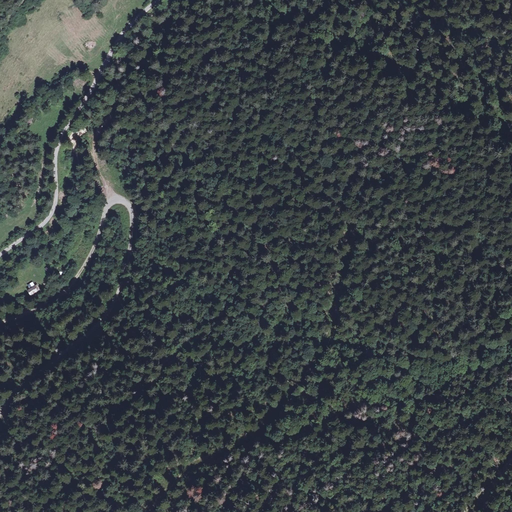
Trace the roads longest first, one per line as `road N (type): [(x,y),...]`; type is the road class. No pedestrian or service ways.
road 1 (track): [(0,323),(61,292),(91,250),(105,208),(95,133),(123,80),(190,0)]
road 2 (track): [(144,511),(181,473),(271,419),(321,351),(348,233),(366,229)]
road 3 (track): [(0,254),(49,216),(61,134),(155,0)]
road 4 (track): [(105,198),(115,201),(129,231),(115,299),(90,332),(27,375),(0,405)]
